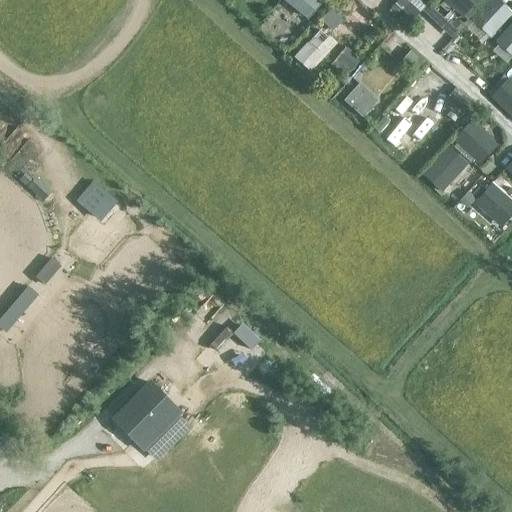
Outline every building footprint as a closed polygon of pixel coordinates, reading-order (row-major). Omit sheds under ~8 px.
[(285,0),(307,19),(322,0),(285,0)] [(445,0),(463,16),(478,0),(445,0)] [(511,7),(503,0),(488,0),(472,19),(491,36),(511,14),(511,7)] [(511,23),(491,45),(510,62),(511,59),(511,23)] [(311,41),(296,55),(309,69),(324,55),(311,41)] [(350,71),(361,58),(348,46),(336,58),(350,71)] [(511,114),(511,76),(510,75),(491,95),(511,114)] [(360,80),(344,98),(364,115),(379,97),(360,80)] [(412,118),(394,137),(401,144),(419,125),(412,118)] [(473,118),(454,137),(479,162),(498,143),(473,118)] [(442,190),(470,161),(451,143),(423,172),(442,190)] [(118,201),(94,180),(75,201),(99,222),(118,201)] [(475,202),(501,227),(511,214),(511,196),(495,181),(475,202)] [(37,275),(46,283),(62,264),(53,255),(37,275)] [(0,319),(0,326),(7,332),(38,292),(27,283),(0,319)] [(148,382),(112,419),(143,450),(144,450),(178,416),(180,414),(148,382)] [(2,431),(0,432),(0,458),(11,469),(26,453),(2,431)] [(20,511),(27,504),(18,496),(3,511),(20,511)]
